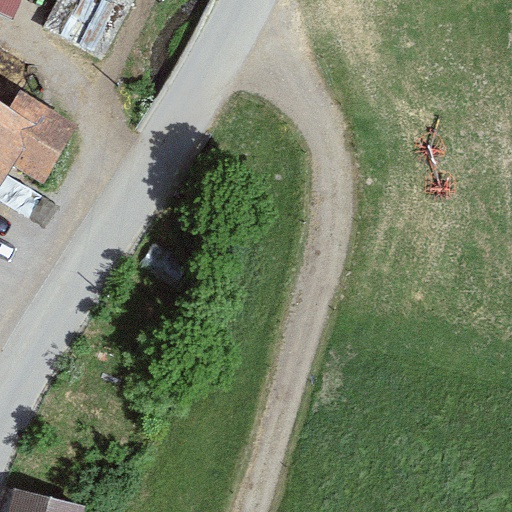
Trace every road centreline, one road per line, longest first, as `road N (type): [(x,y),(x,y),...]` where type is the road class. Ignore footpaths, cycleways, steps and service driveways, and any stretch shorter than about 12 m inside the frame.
road 1 (track): [(251,511),(324,261),(333,192),(321,122),(240,13)]
road 2 (unclassified): [(246,0),(79,258),(0,411)]
